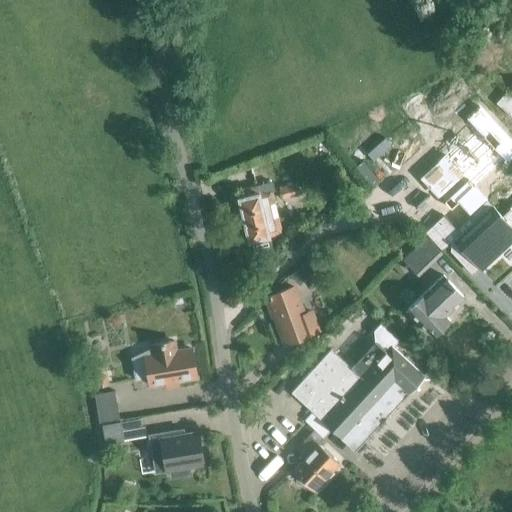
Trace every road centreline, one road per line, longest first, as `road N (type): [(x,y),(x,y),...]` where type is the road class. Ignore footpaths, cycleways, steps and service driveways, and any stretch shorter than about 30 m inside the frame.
road 1 (unclassified): [(253,511),(150,0)]
road 2 (tertiary): [(384,511),(511,359)]
